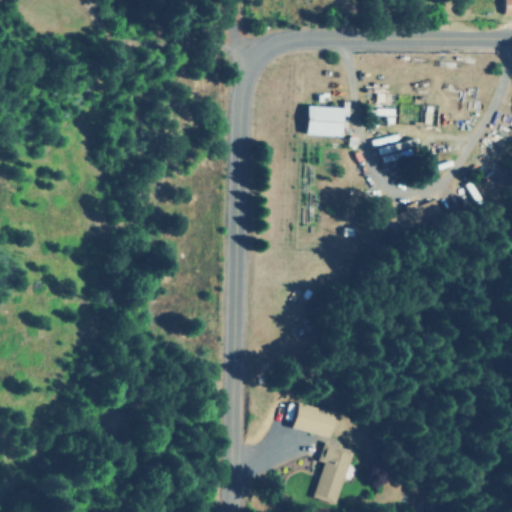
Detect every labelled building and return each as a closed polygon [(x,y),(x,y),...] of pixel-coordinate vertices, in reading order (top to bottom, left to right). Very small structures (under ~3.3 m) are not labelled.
[(511,13),(511,0),(498,0),(499,14),(511,13)] [(300,134),(336,135),(337,106),(301,105),(300,134)] [(384,214),(389,231),(435,216),(429,199),(384,214)] [(288,426),(323,436),(330,412),(294,402),(288,426)] [(332,503),(348,453),(319,444),(314,460),(319,462),(309,496),(332,503)]
